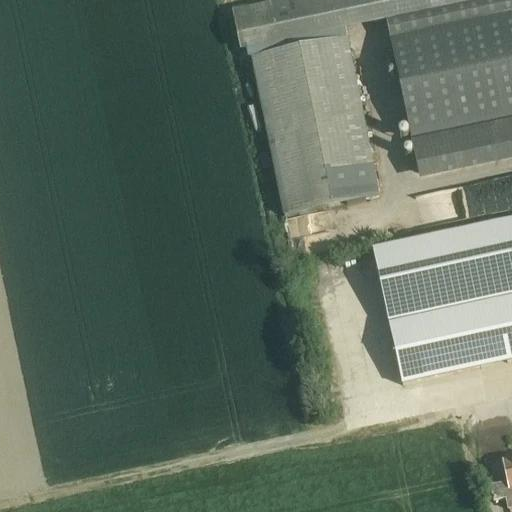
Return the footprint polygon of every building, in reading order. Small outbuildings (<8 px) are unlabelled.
[(241,51),(482,0),(305,0),(234,15),(241,51)] [(511,19),(393,44),(420,175),(511,156),(511,19)] [(284,217),(379,198),(347,42),(252,61),(284,217)] [(511,222),(373,253),(389,328),(402,387),(511,363),(511,222)] [(334,325),(341,345),(349,343),(342,322),(334,325)] [(509,511),(511,510),(511,462),(502,464),(506,484),(491,488),(494,502),(507,499),(509,511)]
